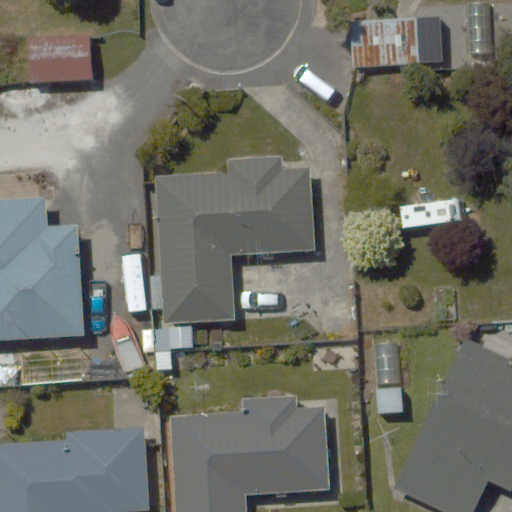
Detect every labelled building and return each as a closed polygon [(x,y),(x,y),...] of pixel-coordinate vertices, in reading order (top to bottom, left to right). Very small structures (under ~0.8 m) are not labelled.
[(416,0),(352,0),(354,66),(418,64),(416,0)] [(26,35),(29,83),(92,80),(89,31),(26,35)] [(309,251),(307,168),(280,168),(280,150),(227,152),(228,185),(157,186),(160,319),(233,317),(231,253),(309,251)] [(0,338),(83,335),(78,225),(49,226),(48,198),(0,200),(0,338)] [(508,489),(511,479),(511,362),(465,340),(397,483),(457,511),(471,511),(487,479),(508,489)] [(403,344),(372,345),(375,414),(405,412),(403,344)] [(174,450),(175,511),(244,511),(244,491),(324,489),(323,404),(252,406),(252,417),(181,418),(182,450),(174,450)] [(110,511),(111,506),(145,506),(144,430),(74,431),(74,447),(0,448),(0,511),(110,511)]
